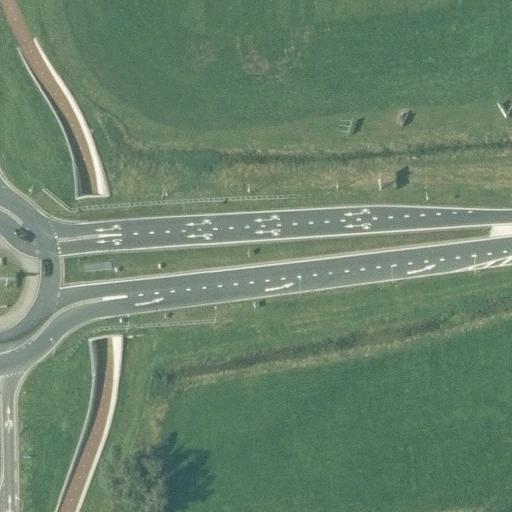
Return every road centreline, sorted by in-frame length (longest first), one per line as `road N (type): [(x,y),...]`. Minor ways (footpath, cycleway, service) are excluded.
road 1 (trunk): [(144,287),(511,243)]
road 2 (trunk): [(511,216),(143,241)]
road 3 (primary): [(9,511),(11,363)]
